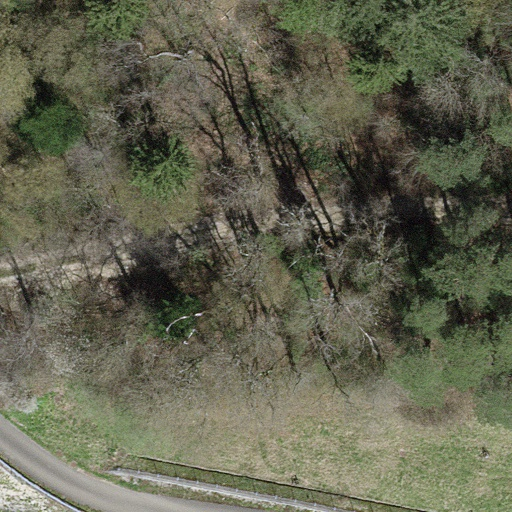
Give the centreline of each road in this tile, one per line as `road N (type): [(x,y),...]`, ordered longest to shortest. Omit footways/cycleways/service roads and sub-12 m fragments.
road 1 (track): [(0,280),(511,180)]
road 2 (track): [(0,429),(89,495),(173,511)]
